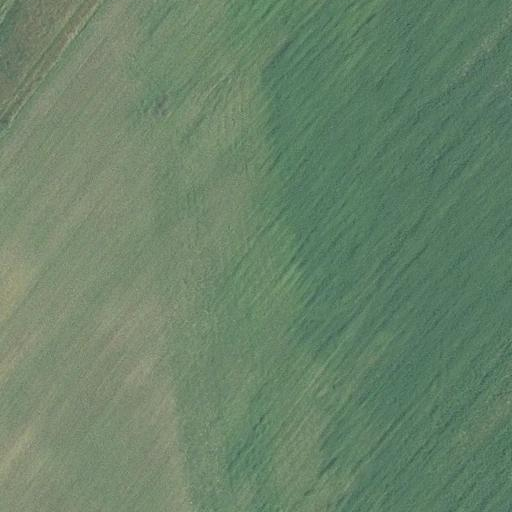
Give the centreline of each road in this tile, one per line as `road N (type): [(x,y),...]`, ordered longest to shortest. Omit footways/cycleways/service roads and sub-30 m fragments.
road 1 (residential): [(292,401),(317,322),(402,169)]
road 2 (residential): [(402,169),(472,69),(511,30)]
road 3 (residential): [(402,511),(292,401)]
road 4 (residential): [(402,169),(511,274)]
